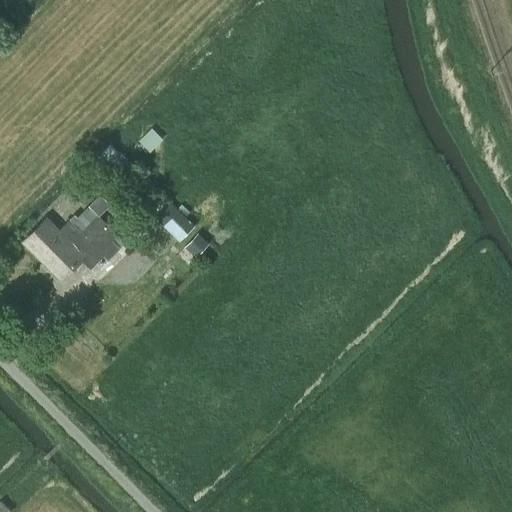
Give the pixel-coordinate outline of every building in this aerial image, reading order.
[(138,140),(149,152),(163,139),(151,127),(138,140)] [(45,220),(22,243),(59,280),(79,260),(80,258),(90,268),(102,255),(103,255),(108,259),(120,247),(111,239),(117,234),(98,215),(109,204),(99,194),(88,205),(75,217),(73,215),(70,219),(68,221),(63,226),(57,232),(45,220)] [(168,200),(154,214),(180,240),(193,226),(185,218),(185,217),(177,209),(168,200)] [(198,235),(185,248),(195,257),(207,244),(198,235)] [(0,511),(9,511),(11,511),(0,499),(0,511)]
